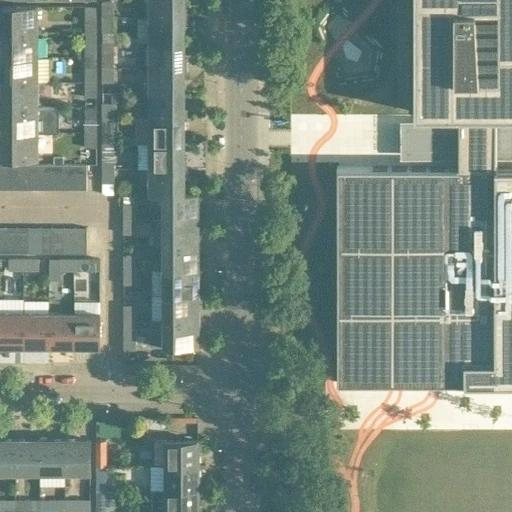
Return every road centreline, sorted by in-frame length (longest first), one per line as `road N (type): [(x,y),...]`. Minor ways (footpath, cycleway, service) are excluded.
road 1 (tertiary): [(240,389),(242,0)]
road 2 (unclassified): [(0,387),(240,389)]
road 3 (tertiary): [(242,511),(240,389)]
